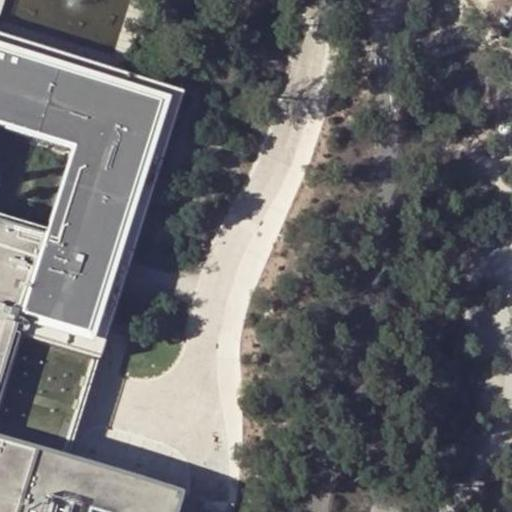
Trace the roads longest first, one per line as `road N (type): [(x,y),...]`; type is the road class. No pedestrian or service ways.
road 1 (unknown): [(317,511),(401,0)]
road 2 (unknown): [(431,511),(483,477),(504,442),(511,251)]
